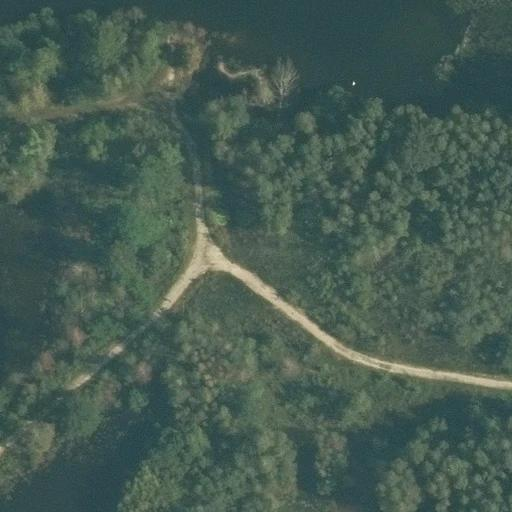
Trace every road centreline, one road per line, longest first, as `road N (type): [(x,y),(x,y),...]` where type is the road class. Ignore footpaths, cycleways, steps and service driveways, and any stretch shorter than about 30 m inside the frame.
road 1 (track): [(0,452),(155,321),(205,255),(198,154),(176,121),(170,81)]
road 2 (track): [(511,390),(398,371),(339,351),(205,255)]
